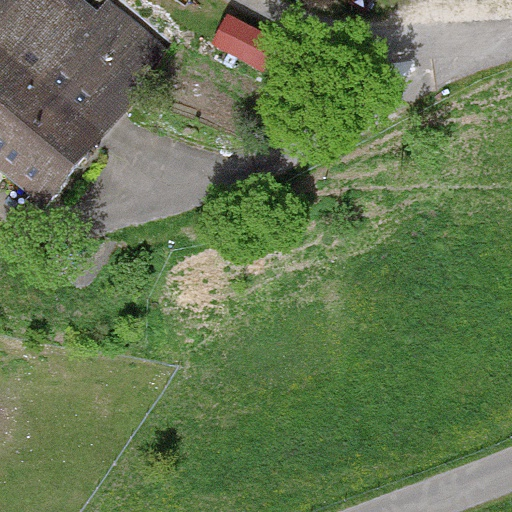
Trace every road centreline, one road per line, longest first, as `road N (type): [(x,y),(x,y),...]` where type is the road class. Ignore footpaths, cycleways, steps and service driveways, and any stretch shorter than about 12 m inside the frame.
road 1 (residential): [(243,0),(329,38),(430,51),(511,40)]
road 2 (residential): [(511,467),(395,511)]
